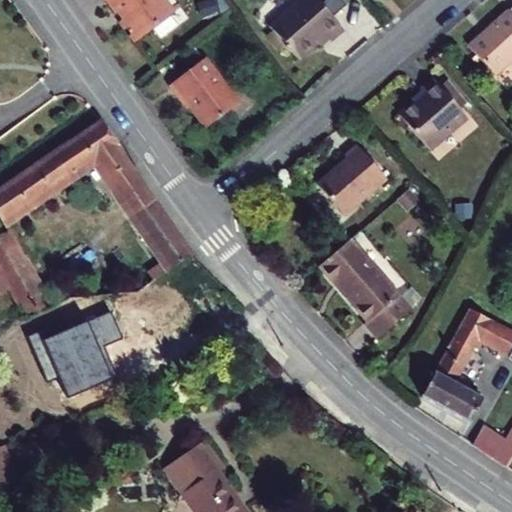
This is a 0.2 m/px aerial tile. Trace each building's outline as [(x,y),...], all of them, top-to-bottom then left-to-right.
[(109,0),(118,13),(120,12),(125,19),(122,21),(138,41),(171,15),(161,1),(163,0),(109,0)] [(319,0),(299,0),(270,25),(299,59),(327,35),(331,40),(345,28),(319,0)] [(511,12),(471,51),(498,80),(511,67),(511,12)] [(170,67),(179,80),(205,60),(196,48),(170,67)] [(207,58),(205,60),(179,80),(171,86),(181,100),(187,96),(210,128),(242,104),(207,58)] [(449,81),(440,90),(460,112),(469,105),(449,81)] [(460,112),(440,90),(434,83),(422,94),(428,101),(403,122),(433,156),(469,124),(460,112)] [(90,114),(0,170),(0,273),(1,275),(25,261),(0,220),(0,206),(89,150),(148,241),(120,258),(40,281),(36,274),(10,289),(21,307),(61,290),(132,284),(186,250),(90,114)] [(346,166),(315,193),(341,224),(384,186),(356,152),(343,163),(346,166)] [(347,249),(316,277),(363,331),(360,333),(373,349),(406,319),(347,249)] [(454,339),(420,401),(468,427),(483,399),(454,382),(478,341),(506,357),(511,347),(511,329),(472,307),(454,339)] [(511,444),(483,428),(473,447),(504,467),(511,454),(511,444)] [(199,439),(160,467),(192,511),(244,511),(227,489),(214,471),(220,467),(199,439)]
